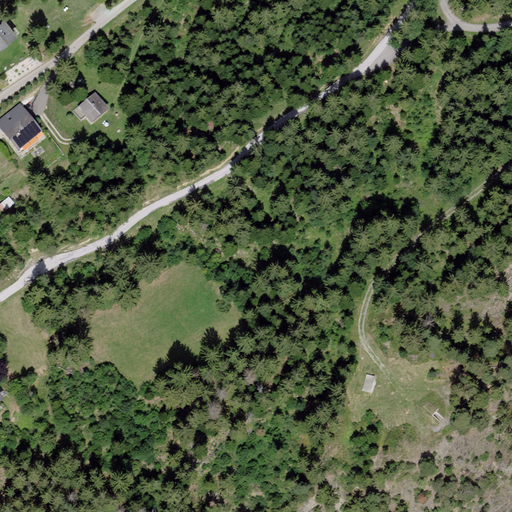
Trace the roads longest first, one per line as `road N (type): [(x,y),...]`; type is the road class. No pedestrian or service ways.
road 1 (residential): [(421,0),(354,80),(283,119),(234,166),(95,248),(50,264),(0,300)]
road 2 (residential): [(128,0),(0,100)]
